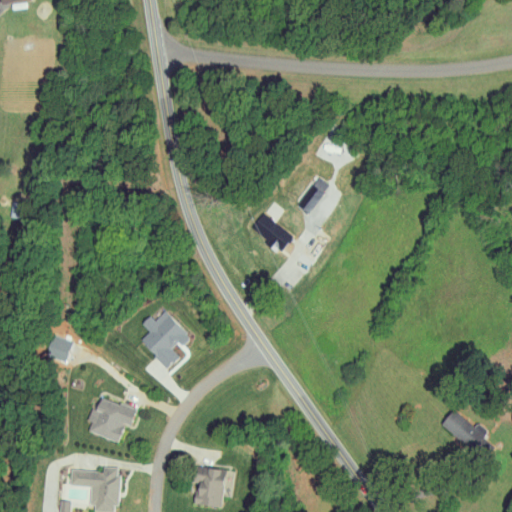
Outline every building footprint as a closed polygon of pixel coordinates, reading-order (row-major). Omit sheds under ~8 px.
[(307,213),(323,193),(312,184),(295,204),(307,213)] [(250,229),(265,238),(262,244),(278,253),(290,232),(259,213),(250,229)] [(162,367),(191,339),(163,309),(152,320),(148,315),(140,323),(148,331),(138,340),(162,367)] [(84,429),(115,443),(123,424),(128,426),(134,411),(98,396),(84,429)] [(115,511),(117,467),(100,467),(100,471),(69,470),(68,485),(90,486),(89,511),(101,511),(115,511)] [(222,505),(222,469),(191,469),(191,505),(222,505)] [(68,511),(69,501),(59,501),(58,511),(68,511)]
